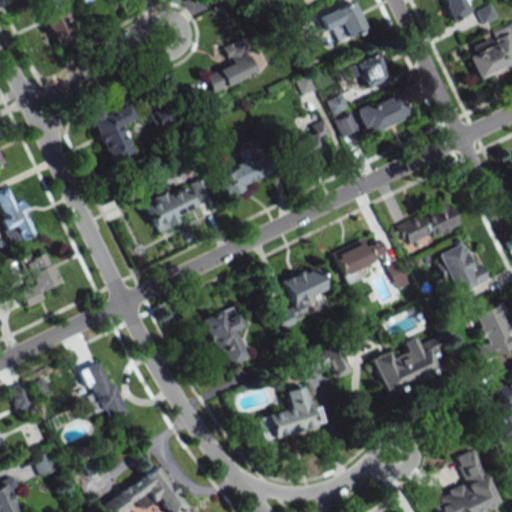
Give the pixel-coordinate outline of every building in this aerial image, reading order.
[(61,0),(33,0),(50,42),(74,33),(61,0)] [(438,0),(448,20),(470,10),(465,0),(438,0)] [(322,31),(337,24),(342,35),(361,26),(349,1),(315,17),(322,31)] [(475,79),(511,61),(511,40),(506,28),(461,50),(475,79)] [(209,92),(253,73),(241,44),(225,51),(230,62),(201,75),(209,92)] [(385,77),(376,54),(353,64),(363,87),(385,77)] [(292,80),(298,95),(311,90),(305,74),(292,80)] [(395,91),(351,109),(362,135),(406,116),(395,91)] [(106,162),(128,153),(117,125),(131,119),(125,103),(88,119),(106,162)] [(148,111),(153,130),(179,124),(174,105),(148,111)] [(354,129),(346,113),(330,120),(338,137),(354,129)] [(322,137),(323,138),(325,122),(308,120),(306,134),(298,133),(295,152),(319,156),(322,137)] [(212,177),(222,197),(258,178),(248,158),(212,177)] [(151,229),(209,203),(197,176),(139,203),(151,229)] [(0,188),(0,222),(10,244),(34,233),(17,198),(12,201),(5,186),(0,188)] [(392,223),(402,247),(456,224),(445,200),(392,223)] [(381,258),(374,237),(329,254),(337,275),(381,258)] [(468,248),(461,251),(456,242),(430,254),(449,296),(482,281),(468,248)] [(56,284),(44,250),(19,259),(31,293),(56,284)] [(406,283),(395,261),(382,268),(393,289),(406,283)] [(277,281),(288,307),(271,314),(276,328),(305,316),(299,300),(321,290),(312,266),(277,281)] [(511,341),(499,302),(470,312),(480,345),(472,348),(476,361),(511,349),(511,341)] [(212,356),(219,353),(225,365),(244,357),(232,329),(239,326),(229,305),(197,319),(212,356)] [(365,358),(381,395),(434,373),(424,350),(431,347),(427,338),(413,344),(410,337),(396,342),(400,352),(387,357),(384,350),(365,358)] [(326,366),(332,379),(348,372),(335,342),(303,355),(311,372),(326,366)] [(90,413),(101,409),(104,417),(121,410),(100,360),(76,369),(86,393),(83,395),(90,413)] [(497,437),(511,430),(511,367),(498,373),(502,382),(490,388),(495,401),(484,406),(497,437)] [(26,400),(20,383),(4,389),(10,406),(26,400)] [(321,425),(316,405),(305,408),(300,386),(280,391),(284,410),(253,417),(258,440),(321,425)] [(434,511),(479,511),(494,506),(472,448),(451,456),(462,485),(429,497),(434,511)] [(36,476),(52,467),(42,450),(27,460),(36,476)] [(93,506),(97,511),(120,511),(133,504),(138,511),(155,500),(163,511),(186,511),(155,465),(93,506)] [(0,480),(0,511),(13,511),(5,493),(14,489),(8,477),(0,480)]
